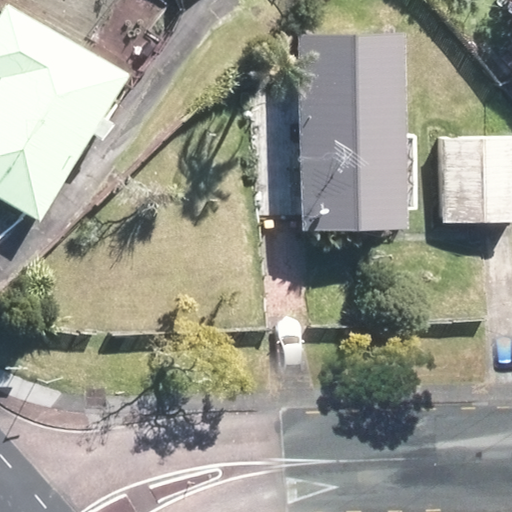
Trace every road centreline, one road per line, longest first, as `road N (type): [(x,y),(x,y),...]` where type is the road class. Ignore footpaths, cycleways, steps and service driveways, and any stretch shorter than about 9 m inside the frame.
road 1 (unclassified): [(0,491),(71,458),(191,434),(500,461)]
road 2 (unclassified): [(500,461),(222,493),(191,511)]
